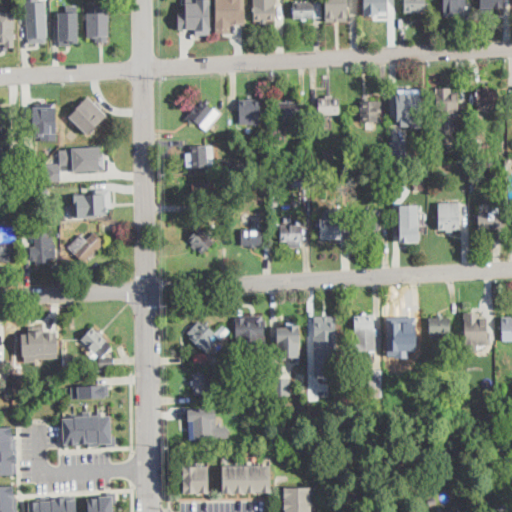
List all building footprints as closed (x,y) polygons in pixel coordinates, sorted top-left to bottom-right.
[(26,0),(28,42),(48,41),(45,0),(37,1),(37,0),(26,0)] [(176,10),(177,27),(193,28),(194,33),(209,33),(209,0),(197,0),(197,2),(187,1),(185,11),(176,10)] [(244,0),(245,23),(215,23),(215,0),(244,0)] [(253,0),(254,19),(275,19),(275,0),(253,0)] [(326,0),(326,19),(348,19),(348,0),(326,0)] [(387,0),(387,14),(364,14),(363,0),(387,0)] [(425,0),(425,3),(430,3),(430,10),(425,10),(425,11),(421,11),(419,11),(405,11),(405,0),(425,0)] [(466,0),(466,15),(444,16),(443,0),(466,0)] [(479,0),(480,11),(494,11),(494,6),(503,6),(502,0),(479,0)] [(322,2),(322,16),(322,17),(314,18),(306,18),(306,20),(305,20),(303,21),(301,21),(301,18),(294,19),(293,2),(314,2),(320,2),(322,2)] [(77,5),(79,42),(72,42),(72,44),(60,44),(59,12),(67,12),(66,5),(77,5)] [(0,9),(0,47),(15,47),(14,9),(0,9)] [(89,40),(84,30),(87,27),(87,12),(109,9),(110,42),(89,40)] [(452,86),(452,91),(458,91),(459,127),(453,127),(453,134),(445,134),(438,134),(437,87),(452,86)] [(421,87),(421,91),(424,91),(424,115),(423,115),(423,124),(401,125),(401,120),(397,120),(397,93),(398,93),(398,88),(421,87)] [(490,87),(490,88),(498,88),(498,106),(482,106),(482,110),(479,110),(479,106),(477,106),(477,89),(484,89),(484,87),(490,87)] [(307,94),(306,111),(300,111),(300,118),(290,118),(290,128),(288,128),(275,127),(273,127),(273,112),(279,112),(279,102),(286,102),(286,99),(287,99),(290,99),(292,99),(292,101),(299,101),(299,94),(300,94),(306,94),(307,94)] [(108,114),(89,133),(88,132),(87,133),(69,115),(89,95),(108,114)] [(207,130),(196,122),(194,125),(186,118),(201,98),(220,113),(207,130)] [(332,114),(319,114),(319,111),(319,99),(327,98),(331,98),(339,98),(340,114),(332,114)] [(367,98),(367,101),(377,101),(381,101),(381,103),(381,112),(377,112),(377,118),(377,122),(361,122),(361,101),(363,101),(363,98),(364,98),(366,98),(367,98)] [(261,124),(240,124),(240,100),(260,99),(261,124)] [(57,112),(58,133),(44,134),(44,127),(33,127),(33,113),(57,112)] [(0,113),(4,113),(4,116),(11,116),(11,131),(0,131),(0,113)] [(480,136),(470,136),(470,121),(480,121),(480,136)] [(207,144),(207,146),(213,145),(214,164),(208,165),(208,167),(191,168),(191,166),(186,166),(186,153),(191,153),(190,145),(207,144)] [(60,149),(60,163),(67,163),(68,170),(104,168),(103,152),(100,152),(100,145),(65,147),(66,149),(60,149)] [(335,163),(324,163),(324,149),(334,149),(335,163)] [(237,160),(237,162),(243,161),(244,167),(227,169),(226,161),(237,160)] [(495,170),(483,170),(483,161),(494,161),(495,170)] [(45,163),(46,181),(60,180),(60,162),(45,163)] [(305,172),(305,186),(300,186),(300,187),(293,187),(293,185),(300,185),(300,180),(294,180),(294,171),(305,172)] [(214,197),(193,198),(192,182),(214,181),(214,197)] [(108,210),(101,210),(101,216),(81,217),(81,203),(75,203),(75,198),(81,198),(81,191),(109,190),(110,200),(108,200),(108,210)] [(446,229),(440,230),(439,223),(438,202),(459,202),(459,203),(460,223),(460,229),(459,229),(451,229),(446,229)] [(399,203),(400,241),(419,241),(418,203),(399,203)] [(379,222),(379,230),(363,230),(364,222),(363,210),(379,210),(379,222)] [(500,212),(500,221),(503,221),(503,223),(503,228),(479,228),(479,223),(479,213),(493,213),(500,212)] [(293,222),(293,225),(301,225),(301,226),(302,240),(301,240),(301,245),(301,246),(288,246),(288,241),(281,241),(281,226),(281,225),(285,225),(285,222),(285,218),(293,217),(293,222)] [(341,222),(341,225),(350,225),(350,238),(350,240),(342,240),(342,238),(341,238),(321,238),(321,222),(320,220),(331,220),(341,220),(341,222)] [(214,242),(203,253),(188,238),(200,227),(214,242)] [(255,245),(255,248),(249,248),(249,245),(242,245),(242,229),(262,228),(263,245),(255,245)] [(48,229),(48,237),(52,236),(53,243),(55,243),(56,258),(49,259),(48,257),(40,257),(40,259),(31,259),(31,252),(36,252),(35,238),(30,238),(29,230),(48,229)] [(0,231),(1,231),(1,240),(14,239),(14,259),(0,259),(0,231)] [(104,242),(84,262),(68,247),(81,234),(86,240),(94,232),(104,242)] [(479,313),(479,318),(490,318),(490,327),(488,327),(486,327),(487,344),(481,344),(467,344),(466,344),(465,309),(479,309),(479,313)] [(264,314),(264,318),(265,318),(266,347),(237,348),(236,316),(245,316),(245,314),(264,314)] [(362,350),(357,351),(355,315),(374,314),(376,350),(375,350),(366,350),(364,350),(362,350)] [(313,315),(314,374),(338,373),(337,315),(313,315)] [(414,315),(414,331),(397,332),(394,332),(393,324),(390,324),(390,316),(414,315)] [(443,315),(443,317),(451,317),(451,334),(441,334),(441,338),(434,338),(431,338),(431,318),(437,318),(437,315),(443,315)] [(511,333),(503,333),(502,317),(511,317),(511,333)] [(203,322),(214,334),(223,324),(230,331),(221,339),(220,339),(207,352),(202,347),(201,348),(189,337),(203,322)] [(277,326),(277,356),(291,356),(291,359),(300,359),(300,324),(285,324),(285,326),(277,326)] [(92,327),(98,332),(99,330),(104,335),(102,337),(112,346),(101,357),(82,339),(92,327)] [(21,333),(23,360),(60,358),(57,330),(21,333)] [(114,366),(100,367),(99,358),(113,357),(114,366)] [(383,383),(369,383),(369,370),(375,370),(383,369),(383,370),(383,383)] [(218,378),(219,392),(195,393),(194,373),(210,372),(210,379),(213,378),(213,372),(224,371),(225,377),(218,378)] [(291,394),(273,394),(273,378),(291,378),(291,394)] [(44,383),(41,388),(36,385),(39,379),(44,383)] [(73,397),(105,397),(105,385),(73,385),(73,397)] [(30,389),(29,398),(22,397),(23,389),(30,389)] [(187,408),(188,419),(193,419),(194,438),(230,436),(229,424),(216,425),(215,406),(187,408)] [(378,420),(378,422),(364,420),(364,412),(379,413),(378,420)] [(63,417),(75,417),(75,415),(98,414),(98,415),(111,415),(112,442),(64,444),(63,417)] [(251,435),(242,435),(241,426),(251,425),(251,435)] [(0,426),(13,426),(13,438),(18,438),(18,454),(16,454),(16,461),(17,461),(17,472),(14,472),(14,473),(0,473),(0,426)] [(292,441),(281,441),(281,432),(292,432),(292,441)] [(222,464),(223,490),(270,490),(270,464),(222,464)] [(183,465),(208,465),(209,491),(184,492),(183,465)] [(0,511),(0,485),(13,485),(13,497),(18,497),(18,511),(0,511)] [(284,486),(284,511),(311,511),(311,486),(284,486)] [(116,491),(117,502),(113,502),(114,511),(89,511),(88,497),(98,496),(98,498),(100,497),(99,495),(102,494),(101,492),(116,491)] [(76,495),(77,511),(29,511),(29,500),(39,500),(39,501),(41,501),(41,500),(52,499),(52,498),(56,498),(56,496),(76,495)] [(495,511),(495,501),(496,501),(509,501),(511,501),(511,511),(495,511)]
